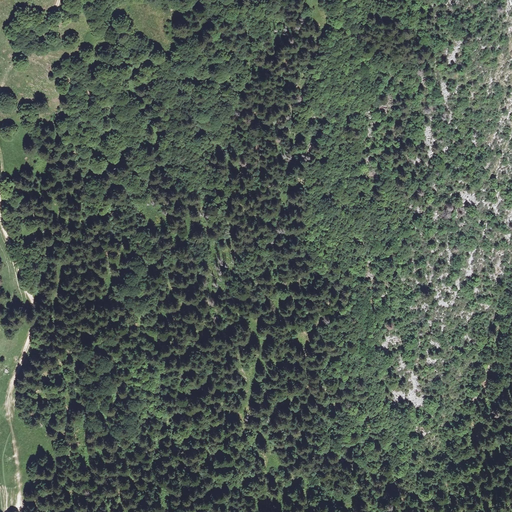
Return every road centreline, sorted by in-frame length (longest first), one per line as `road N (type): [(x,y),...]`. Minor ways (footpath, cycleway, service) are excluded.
road 1 (track): [(321,0),(297,93),(299,182),(275,267),(271,343),(245,407),(244,433)]
road 2 (track): [(0,216),(34,312),(11,400),(16,511)]
